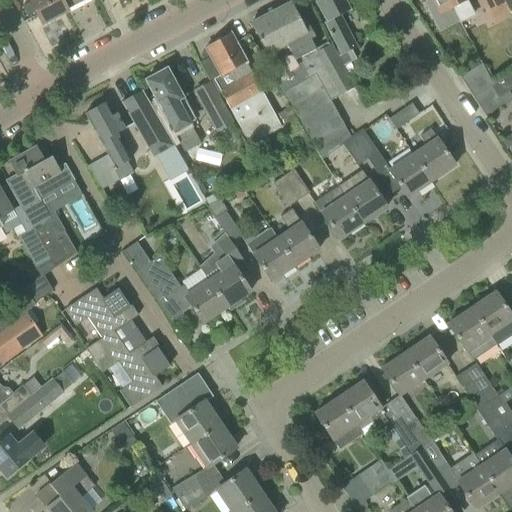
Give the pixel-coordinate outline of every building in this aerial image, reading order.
[(60,0),(27,0),(40,24),(66,11),(65,8),(60,0)] [(340,55),(337,57),(342,66),(348,63),(355,60),(350,50),(356,47),(339,16),(349,11),(342,0),(314,0),(326,21),(323,23),(340,55)] [(447,0),(425,0),(427,4),(431,3),(437,16),(444,29),(459,22),(451,8),(447,0)] [(447,0),(451,8),(459,22),(460,23),(474,15),(466,1),(467,0),(447,0)] [(477,0),(485,13),(503,3),(501,0),(477,0)] [(511,0),(501,0),(503,3),(508,14),(511,12),(511,0)] [(342,66),(337,57),(330,44),(316,52),(315,50),(310,39),(314,37),(311,31),(306,34),(302,26),(306,23),(304,20),(300,22),(290,3),(250,24),(266,55),(267,54),(281,81),(278,83),(284,92),(313,144),(344,127),(329,101),(337,97),(354,87),(342,66)] [(210,82),(217,94),(221,92),(245,137),(276,119),(239,52),(230,35),(230,34),(204,48),(201,52),(200,57),(201,62),(199,63),(209,82),(210,82)] [(481,64),(459,78),(472,97),(489,86),(492,85),(481,64)] [(179,145),(184,152),(199,143),(177,103),(188,97),(178,80),(173,82),(166,69),(144,81),(179,145)] [(492,85),(489,86),(497,99),(508,92),(511,88),(511,76),(510,73),(492,85)] [(217,95),(217,94),(210,82),(209,82),(194,91),(216,133),(233,124),(217,95)] [(120,103),(130,120),(153,158),(173,146),(141,91),(120,103)] [(131,159),(117,133),(124,129),(115,113),(112,115),(105,102),(84,114),(119,179),(133,172),(127,161),(131,159)] [(388,120),(395,130),(418,114),(411,104),(388,120)] [(275,116),(296,151),(309,143),(288,108),(275,116)] [(362,129),(351,137),(367,160),(377,152),(362,129)] [(425,146),(412,155),(430,182),(454,166),(429,130),(419,136),(419,137),(425,146)] [(511,132),(501,139),(506,147),(511,143),(511,132)] [(367,160),(351,137),(342,143),(357,167),(367,160)] [(19,206),(55,268),(75,254),(63,231),(53,237),(45,222),(50,219),(39,200),(73,181),(65,166),(57,170),(50,157),(43,161),(35,146),(7,162),(15,176),(6,182),(5,180),(4,181),(18,206),(19,206)] [(430,182),(412,155),(388,171),(406,198),(430,182)] [(293,170),(282,177),(298,200),(309,193),(293,170)] [(361,171),(337,187),(362,224),(385,208),(361,171)] [(298,200),(282,177),(272,184),(287,207),(298,200)] [(0,223),(0,218),(12,212),(13,211),(12,210),(0,187),(0,227),(2,227),(0,223)] [(362,224),(337,187),(314,203),(320,213),(338,240),(362,224)] [(217,199),(206,206),(215,218),(214,219),(225,236),(227,239),(229,242),(241,235),(225,211),(217,199)] [(50,258),(32,227),(19,206),(18,206),(12,210),(13,211),(12,212),(24,232),(18,236),(36,267),(50,258)] [(288,231),(276,239),(294,266),(317,250),(291,210),(279,218),(288,231)] [(294,266),(276,239),(274,240),(268,230),(245,245),(252,255),(270,282),(294,266)] [(221,272),(207,281),(225,308),(226,307),(228,311),(241,302),(239,299),(249,292),(238,275),(233,268),(242,261),(229,242),(227,239),(225,236),(216,242),(219,247),(227,258),(216,265),(221,272)] [(148,262),(136,271),(158,304),(170,321),(178,316),(175,311),(178,309),(180,312),(190,306),(202,324),(225,308),(207,281),(188,294),(182,285),(179,287),(158,255),(148,262)] [(51,290),(43,276),(42,274),(40,276),(22,288),(23,290),(33,304),(45,296),(52,291),(51,290)] [(85,349),(93,361),(120,343),(113,332),(137,316),(119,289),(102,300),(95,289),(63,310),(74,326),(87,318),(101,338),(85,349)] [(0,306),(0,325),(23,310),(24,312),(34,305),(33,304),(23,290),(0,306)] [(494,292),(470,308),(495,345),(495,344),(496,346),(511,335),(511,301),(504,307),(494,292)] [(495,345),(470,308),(446,324),(464,351),(465,350),(471,361),(495,345)] [(23,310),(0,325),(0,363),(0,364),(41,335),(24,312),(23,310)] [(120,343),(93,361),(101,373),(117,362),(131,383),(118,391),(129,408),(160,387),(153,375),(170,364),(152,337),(128,353),(120,343)] [(428,337),(404,353),(421,379),(445,363),(428,337)] [(421,379),(404,353),(380,369),(398,395),(421,379)] [(475,364),(464,371),(486,403),(497,396),(475,364)] [(455,377),(476,410),(486,403),(464,371),(455,377)] [(31,397),(28,394),(7,414),(8,416),(7,417),(16,429),(62,392),(72,384),(63,372),(52,380),(31,397)] [(361,382),(337,398),(355,424),(356,424),(368,416),(382,436),(387,432),(398,449),(395,452),(400,460),(409,455),(420,448),(404,425),(399,417),(388,424),(378,409),(379,408),(372,398),(361,382)] [(0,404),(7,414),(28,394),(22,387),(17,390),(12,395),(7,388),(2,387),(0,385),(0,404)] [(178,386),(154,402),(169,424),(174,420),(190,443),(218,424),(203,401),(193,408),(178,386)] [(497,396),(486,403),(502,426),(504,430),(511,424),(511,415),(503,402),(498,395),(497,396)] [(337,398),(313,414),(332,440),(355,424),(337,398)] [(486,403),(476,410),(477,411),(492,433),(502,426),(486,403)] [(414,418),(404,425),(420,448),(430,441),(415,418),(414,418)] [(123,422),(111,430),(121,444),(131,436),(133,435),(123,422)] [(218,424),(190,443),(206,468),(212,464),(218,460),(235,448),(218,424)] [(0,441),(0,470),(6,477),(42,446),(32,434),(16,447),(7,436),(0,441)] [(430,441),(420,448),(436,471),(446,464),(430,441)] [(400,460),(386,469),(386,470),(392,480),(416,465),(433,491),(430,493),(424,484),(406,497),(412,505),(411,506),(413,510),(414,511),(448,511),(444,505),(439,497),(449,490),(436,471),(420,448),(409,455),(400,460)] [(503,449),(480,465),(498,492),(511,483),(511,462),(510,460),(503,449)] [(472,453),(447,470),(455,481),(463,492),(474,509),(498,492),(480,465),(479,465),(473,456),(472,453)] [(380,460),(356,476),(363,486),(386,470),(386,469),(380,460)] [(48,485),(58,497),(44,508),(47,511),(90,511),(91,511),(80,498),(93,486),(74,463),(48,485)] [(225,483),(215,489),(215,490),(230,511),(232,511),(260,494),(252,482),(255,480),(248,469),(245,471),(244,470),(227,481),(225,483)] [(386,470),(363,486),(370,497),(393,481),(392,480),(386,470)] [(192,476),(171,489),(177,499),(198,486),(192,476)] [(198,486),(177,499),(183,510),(206,497),(198,486)] [(271,511),(260,494),(232,511),(271,511)] [(365,501),(355,507),(357,511),(364,511),(366,503),(365,501)]
